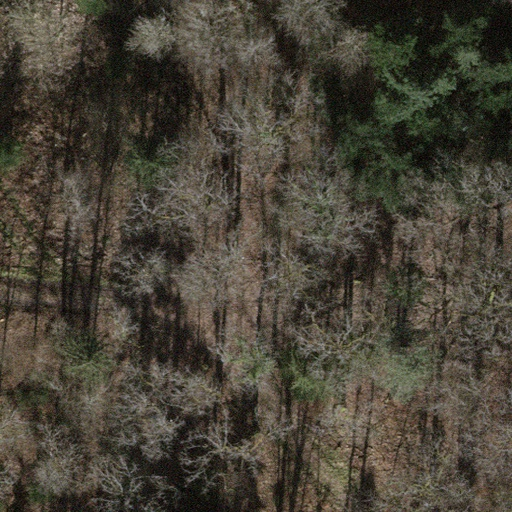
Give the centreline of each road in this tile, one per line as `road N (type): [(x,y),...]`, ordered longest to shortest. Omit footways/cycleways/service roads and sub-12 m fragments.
road 1 (track): [(0,286),(511,322)]
road 2 (track): [(364,511),(187,299)]
